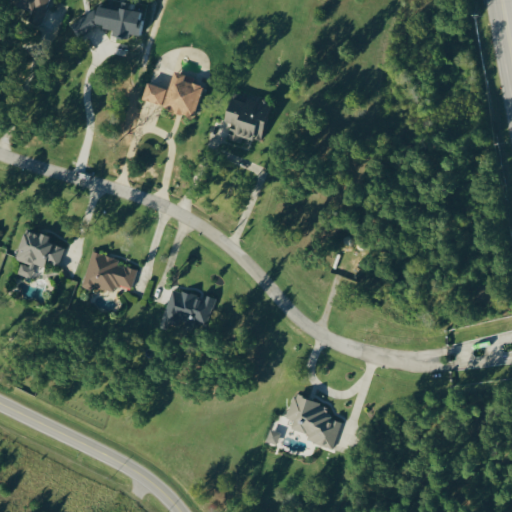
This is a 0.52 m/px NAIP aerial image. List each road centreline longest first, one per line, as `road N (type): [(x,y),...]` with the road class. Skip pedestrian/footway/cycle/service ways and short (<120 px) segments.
road 1 (residential): [(511,346),(414,361),(332,342),(299,322),(194,222),(0,155)]
road 2 (residential): [(0,404),(83,443),(182,511)]
